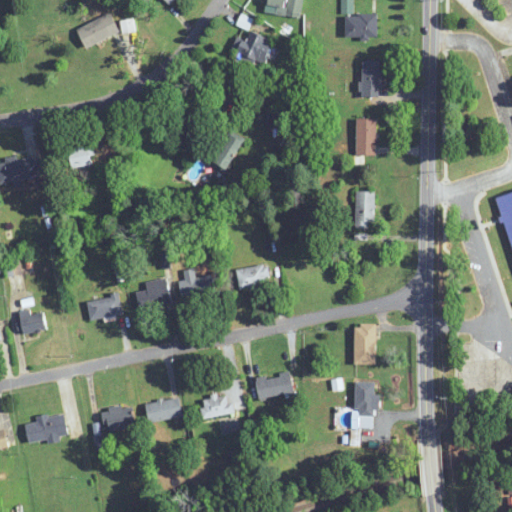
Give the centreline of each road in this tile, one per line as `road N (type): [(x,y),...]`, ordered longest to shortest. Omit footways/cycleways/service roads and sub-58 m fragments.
road 1 (tertiary): [(427,437),(429,0)]
road 2 (residential): [(426,292),(0,383)]
road 3 (residential): [(0,119),(101,102),(137,87),(180,54),(217,0)]
